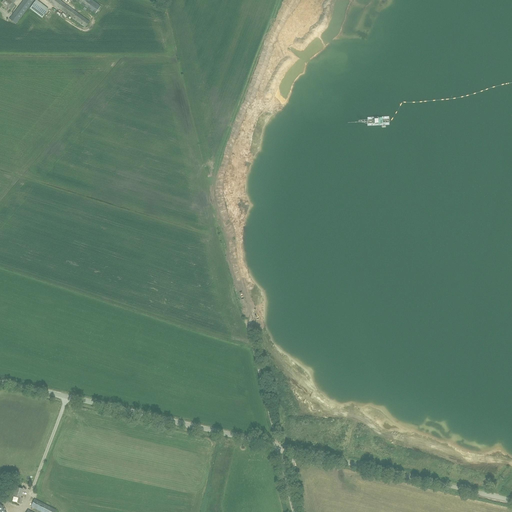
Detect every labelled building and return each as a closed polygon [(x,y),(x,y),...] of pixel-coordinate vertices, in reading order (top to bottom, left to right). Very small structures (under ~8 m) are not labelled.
[(23,0),(9,20),(15,25),(33,0),(23,0)] [(46,0),(80,24),(85,27),(89,21),(59,0),(46,0)] [(92,0),(76,0),(95,13),(100,6),(92,0)] [(48,10),(35,1),(30,8),(42,17),(48,10)] [(16,488),(14,496),(19,497),(18,502),(21,503),(22,498),(21,498),(23,489),(16,488)] [(35,499),(31,507),(41,511),(54,511),(56,510),(35,499)]
